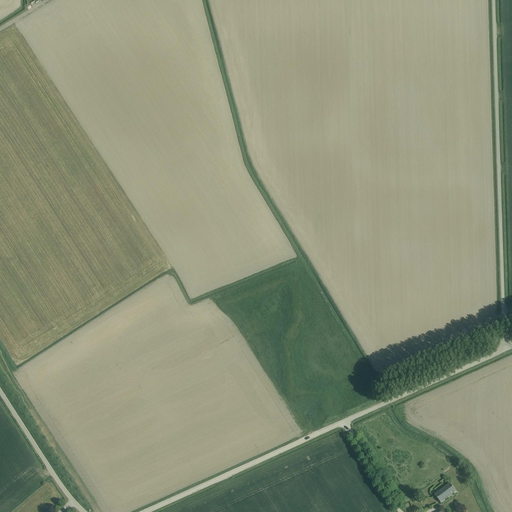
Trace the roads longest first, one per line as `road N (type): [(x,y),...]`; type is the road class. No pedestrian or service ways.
road 1 (unclassified): [(146,511),(506,348)]
road 2 (unclassified): [(506,348),(496,0)]
road 3 (track): [(0,351),(102,511)]
road 4 (tertiary): [(0,391),(73,502)]
